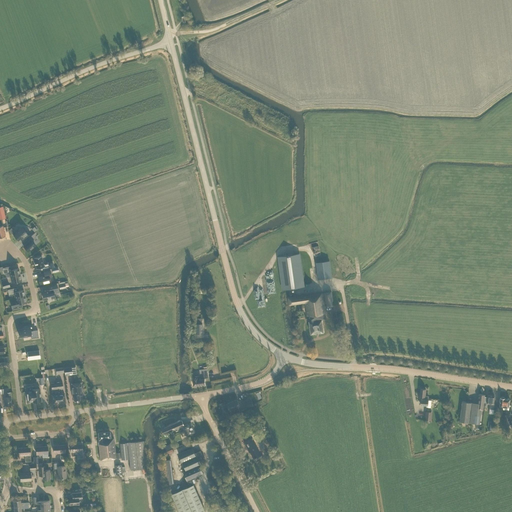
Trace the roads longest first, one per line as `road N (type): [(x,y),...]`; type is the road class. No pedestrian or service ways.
road 1 (secondary): [(286,356),(256,334),(237,305),(171,42)]
road 2 (secondary): [(511,387),(286,356)]
road 3 (unclassified): [(0,108),(171,42)]
road 4 (residential): [(15,364),(9,325),(37,310),(26,262),(8,247)]
road 5 (tertiary): [(255,511),(202,394)]
